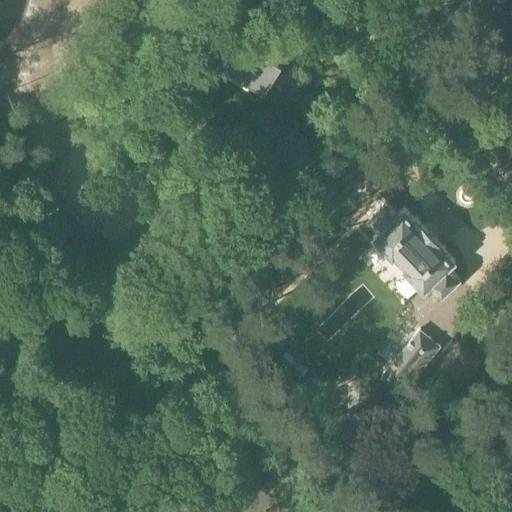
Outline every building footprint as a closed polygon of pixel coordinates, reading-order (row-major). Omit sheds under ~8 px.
[(217,63),(264,93),(281,65),(235,36),(217,63)] [(311,207),(322,196),(308,181),(296,192),(311,207)] [(442,294),(460,278),(449,266),(455,260),(444,248),(445,248),(416,218),(415,218),(405,207),(398,213),(387,202),(370,219),(380,229),(374,235),(394,257),(396,255),(407,267),(405,268),(408,272),(407,273),(407,275),(407,277),(408,279),(414,285),(416,286),(417,286),(419,286),(421,285),(425,289),(431,283),(442,294)] [(440,344),(419,327),(381,375),(401,391),(440,344)] [(480,361),(459,343),(439,367),(460,384),(480,361)] [(488,396),(499,405),(505,398),(505,391),(497,385),(488,396)] [(437,407),(446,414),(454,405),(444,397),(437,407)]
